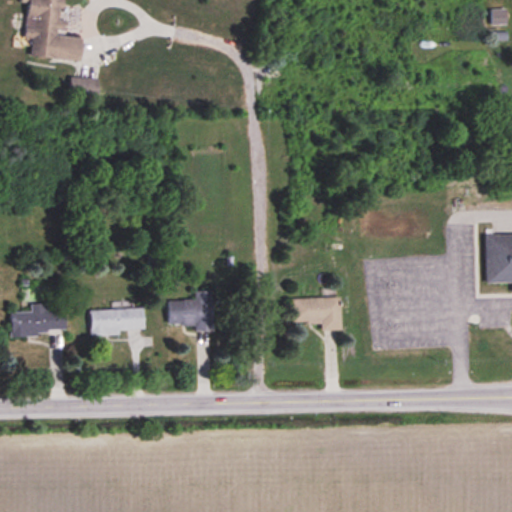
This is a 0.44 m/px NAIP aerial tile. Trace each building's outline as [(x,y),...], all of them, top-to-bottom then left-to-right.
[(79,61),(81,38),(57,36),(60,0),(27,0),(23,39),(31,39),(29,57),(79,61)] [(68,102),(97,102),(97,78),(68,78),(68,102)] [(511,233),(483,234),(485,283),(511,283),(511,293),(511,292),(511,233)] [(211,292),(193,292),(193,301),(166,301),(167,326),(193,325),(194,332),(211,332),(211,292)] [(292,324),(321,324),(321,332),(339,331),(339,298),(291,299),(292,324)] [(10,335),(63,333),(62,303),(28,304),(29,311),(9,312),(10,335)] [(88,311),(89,334),(143,332),(142,309),(88,311)]
